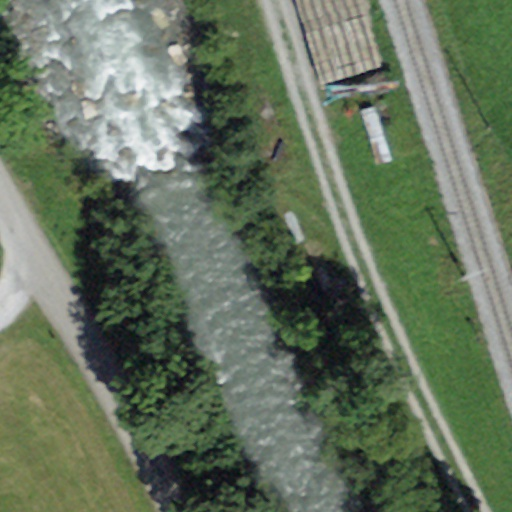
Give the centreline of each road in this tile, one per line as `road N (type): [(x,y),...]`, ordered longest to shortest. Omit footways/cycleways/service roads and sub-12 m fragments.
road 1 (track): [(295,29),(339,222),(464,511)]
road 2 (unclassified): [(153,511),(0,195)]
